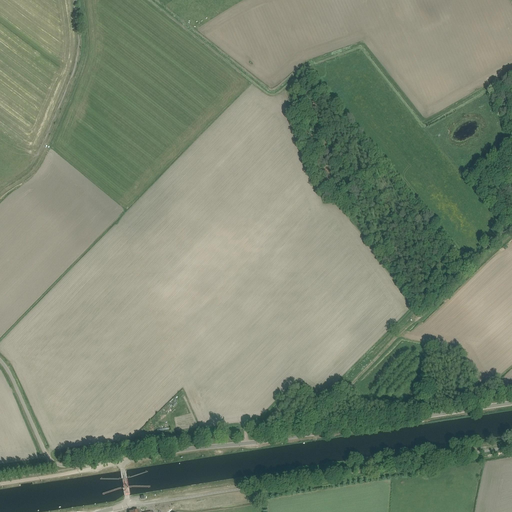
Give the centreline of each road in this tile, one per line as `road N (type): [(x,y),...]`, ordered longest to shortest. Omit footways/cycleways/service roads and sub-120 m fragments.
road 1 (unclassified): [(121,459),(511,402)]
road 2 (track): [(128,504),(511,443)]
road 3 (track): [(308,434),(511,226)]
road 4 (track): [(0,194),(34,171),(47,147),(83,56),(82,0)]
road 5 (unclassified): [(121,459),(54,464),(0,360)]
